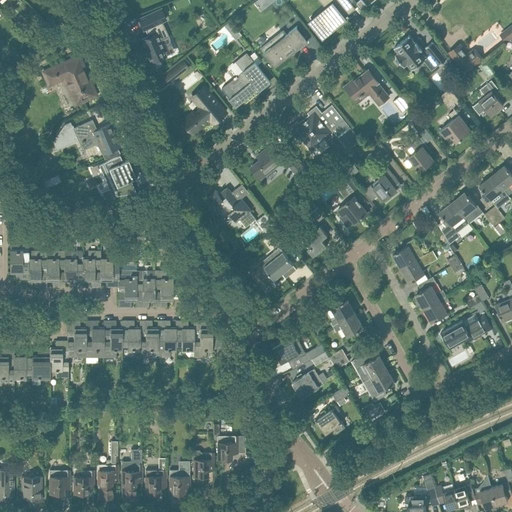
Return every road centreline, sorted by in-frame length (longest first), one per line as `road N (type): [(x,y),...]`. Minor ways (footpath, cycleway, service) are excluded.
road 1 (residential): [(171,186),(411,0)]
road 2 (unclassified): [(171,186),(82,0)]
road 3 (residential): [(370,242),(511,128)]
road 4 (residential): [(345,261),(417,385),(449,383)]
road 5 (residential): [(449,383),(370,242)]
road 6 (unclassified): [(227,314),(171,186)]
road 7 (residential): [(240,343),(345,261)]
road 8 (residential): [(0,340),(39,341),(58,332),(64,313),(107,313)]
road 9 (unclassified): [(300,449),(240,343)]
road 10 (residential): [(227,314),(107,313)]
